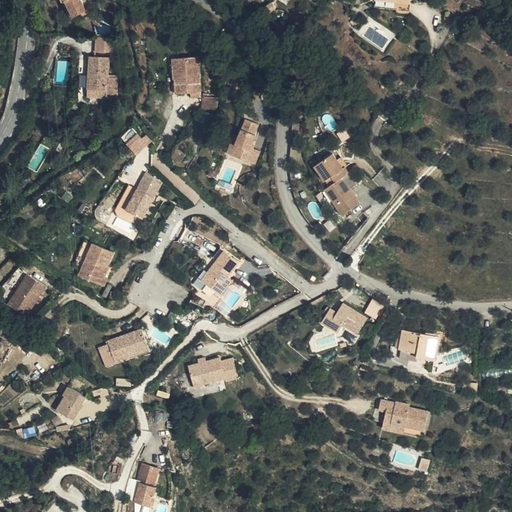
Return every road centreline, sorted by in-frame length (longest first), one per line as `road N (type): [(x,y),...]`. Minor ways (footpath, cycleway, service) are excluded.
road 1 (unclassified): [(196,0),(252,42),(279,96),(282,181),(292,214),(340,270)]
road 2 (residential): [(309,292),(242,332),(199,329),(150,381),(139,402),(143,433),(116,500)]
road 3 (unknown): [(340,270),(397,182),(375,132),(431,51),(421,5)]
road 4 (residential): [(309,292),(160,163)]
road 5 (unclassified): [(340,270),(402,300),(511,308)]
road 6 (unknown): [(242,332),(273,382),(293,397),(371,410)]
road 7 (tertiary): [(0,140),(17,99),(25,44),(19,0)]
